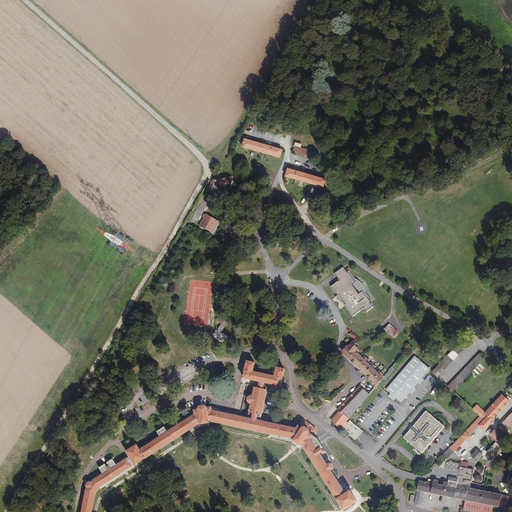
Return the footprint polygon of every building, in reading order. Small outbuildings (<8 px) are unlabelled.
[(282,151),(243,140),(241,148),(279,160),(282,151)] [(313,151),(294,146),(292,156),(310,161),(313,151)] [(237,164),(236,163),(237,162),(238,161),(235,157),(227,163),(230,168),(232,167),(237,164)] [(329,180),(286,168),(284,177),(326,189),(329,180)] [(224,179),(216,182),(219,188),(220,187),(225,185),(227,185),(224,179)] [(224,206),(225,204),(215,198),(208,210),(218,216),(219,214),(221,215),(226,207),(224,206)] [(217,226),(218,223),(205,216),(199,227),(212,234),(214,232),(215,232),(218,226),(217,226)] [(371,300),(363,289),(359,292),(353,284),(356,281),(348,271),(347,272),(343,267),(335,273),(341,280),(340,281),(339,281),(332,286),(335,289),(339,294),(338,295),(341,299),(343,297),(347,302),(346,303),(351,309),(351,310),(354,314),(361,308),(362,307),(365,305),(368,309),(373,304),(370,301),(371,300)] [(399,331),(390,322),(385,328),(381,325),(378,328),(382,331),(382,332),(384,329),(388,332),(385,335),(391,340),(399,331)] [(356,348),(363,340),(353,332),(349,336),(354,340),(348,347),(341,355),(377,387),(384,380),(386,377),(358,353),(360,351),(356,348)] [(408,351),(395,340),(392,344),(404,355),(408,351)] [(438,377),(463,349),(458,344),(432,372),(438,377)] [(454,392),(485,360),(479,354),(448,386),(454,392)] [(402,403),(432,369),(417,355),(385,391),(402,403)] [(167,434),(165,430),(157,434),(160,436),(138,449),(137,448),(125,455),(128,459),(116,467),(113,464),(112,462),(106,465),(108,467),(106,468),(105,467),(99,469),(102,476),(92,482),(87,485),(82,511),(93,511),(99,491),(131,469),(128,463),(131,462),(135,470),(148,462),(198,429),(206,427),(213,425),(287,440),(297,447),(302,450),(342,511),(352,511),(360,508),(353,495),(349,498),(331,473),(333,472),(329,466),(327,467),(322,460),(325,458),(323,455),(325,453),(320,445),(315,442),(318,438),(318,437),(317,433),(317,432),(305,423),(302,423),(300,424),(300,426),(297,431),(256,423),(258,417),(262,418),(267,396),(272,397),(272,394),(280,395),(285,372),(276,370),(274,379),(254,374),(255,365),(248,364),(244,381),(259,385),(258,389),(254,388),(252,399),(248,398),(247,405),(251,406),(249,416),(252,417),(252,422),(213,414),(213,410),(208,411),(208,409),(198,410),(198,412),(194,414),(194,416),(167,434)] [(350,420),(370,396),(360,386),(338,410),(339,413),(332,421),(356,442),(363,432),(350,420)] [(476,429),(480,425),(479,424),(489,413),(494,418),(502,409),(501,408),(510,401),(504,395),(485,411),(477,404),(473,408),(480,414),(455,443),(460,447),(475,428),(476,429)] [(422,456),(445,429),(426,413),(412,429),(403,440),(422,456)] [(511,423),(511,422),(506,417),(501,422),(508,428),(511,423)] [(502,449),(511,438),(511,433),(508,430),(496,443),(496,444),(502,449)] [(496,444),(496,443),(490,438),(484,443),(490,449),(496,444)] [(455,453),(460,448),(460,447),(455,443),(449,449),(453,453),(455,453)] [(484,456),(477,450),(471,457),(478,463),(484,456)] [(442,464),(448,457),(443,454),(438,460),(442,464)] [(477,479),(478,472),(472,471),(473,465),(466,464),(465,466),(457,464),(456,469),(465,471),(462,481),(462,487),(475,489),(474,491),(481,492),(482,489),(475,488),(475,486),(477,479)] [(481,492),(474,491),(475,489),(462,487),(462,481),(454,480),(453,485),(439,482),(438,486),(434,485),(420,482),(415,505),(421,507),(424,493),(453,500),(466,502),(464,511),(462,511),(461,511),(492,511),(494,508),(499,509),(501,509),(508,510),(510,499),(503,498),(503,497),(481,492)]
